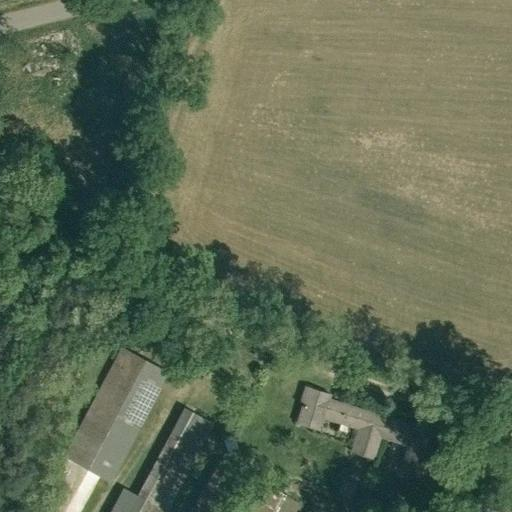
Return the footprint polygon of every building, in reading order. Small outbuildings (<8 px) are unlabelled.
[(47,75),(80,63),(70,38),(38,51),(47,75)] [(110,482),(168,372),(122,347),(63,456),(110,482)] [(373,457),(380,434),(410,444),(402,471),(421,477),(436,428),(417,423),(416,426),(392,419),(391,421),(385,419),(385,417),(328,399),(329,394),(308,387),(297,422),(315,428),(319,415),(359,428),(352,451),(373,457)] [(165,511),(213,423),(184,407),(137,496),(123,488),(110,511),(165,511)] [(229,511),(250,476),(220,459),(192,511),(229,511)] [(295,511),(300,503),(270,487),(256,511),(295,511)] [(343,511),(345,509),(320,496),(311,511),(343,511)]
